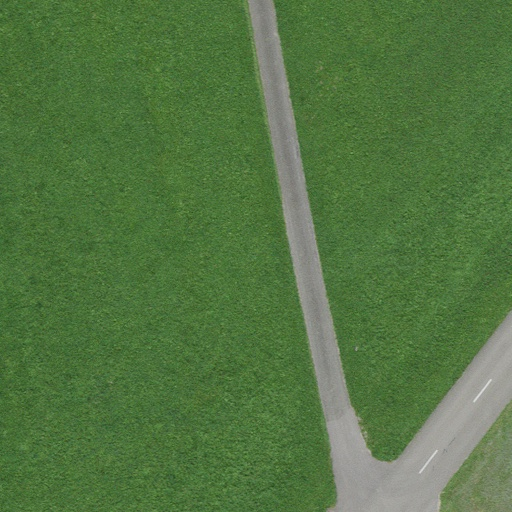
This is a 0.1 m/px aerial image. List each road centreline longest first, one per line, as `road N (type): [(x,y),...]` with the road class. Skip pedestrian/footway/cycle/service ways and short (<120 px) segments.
road 1 (track): [(374,511),(350,458),(275,87),(265,0)]
road 2 (tertiary): [(511,351),(388,511)]
